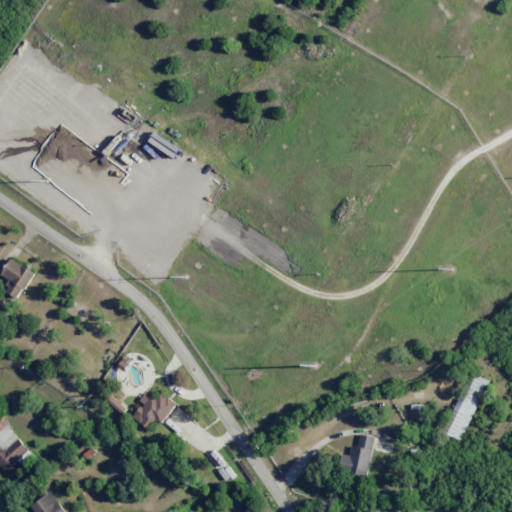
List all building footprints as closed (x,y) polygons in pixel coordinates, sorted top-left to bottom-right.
[(4,290),(18,299),(35,272),(12,257),(1,274),(10,280),(4,290)] [(488,380),(470,372),(443,432),(461,440),(488,380)] [(177,405),(160,391),(153,400),(145,393),(140,400),(144,403),(133,416),(148,429),(157,419),(162,423),(177,405)] [(0,420),(0,464),(11,477),(23,466),(18,460),(30,449),(2,419),(0,420)] [(349,455),(342,453),(338,470),(367,476),(375,437),(360,434),(357,446),(351,445),(349,455)] [(66,511),(51,491),(30,507),(33,511),(66,511)]
